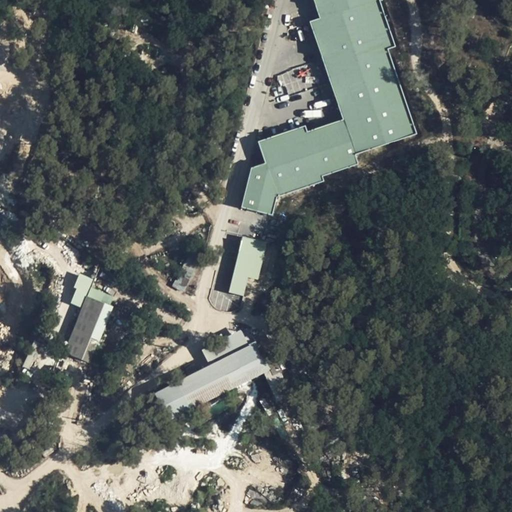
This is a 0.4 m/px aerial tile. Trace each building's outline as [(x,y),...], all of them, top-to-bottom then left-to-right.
[(304,128),(257,145),(277,200),(324,185),(322,179),(359,167),(356,158),(417,138),(371,2),(309,22),(342,124),(307,134),(304,128)] [(248,277),(258,280),(267,241),(241,236),(229,293),(244,296),(248,277)] [(186,263),(173,286),(183,291),(195,268),(186,263)] [(87,298),(94,280),(80,275),(69,305),(83,310),(87,298)] [(91,365),(114,309),(87,298),(64,354),(91,365)] [(211,368),(156,396),(170,424),(272,372),(258,344),(250,348),(211,368)]
